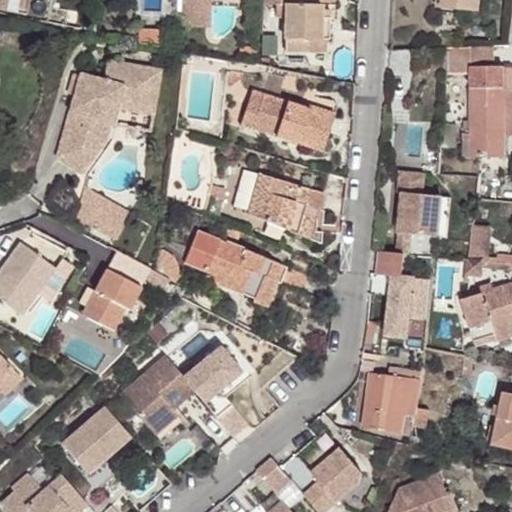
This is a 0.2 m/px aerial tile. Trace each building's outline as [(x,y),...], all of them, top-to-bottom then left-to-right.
[(0,0),(0,10),(20,14),(22,0),(0,0)] [(186,0),(186,24),(209,25),(209,5),(209,0),(186,0)] [(268,0),(269,3),(278,4),(278,15),(288,15),(287,44),(309,45),(309,50),(328,50),(329,18),(322,18),(322,11),(322,5),(335,5),(335,0),(268,0)] [(436,0),(436,7),(472,10),(472,0),(436,0)] [(322,18),(329,18),(331,19),(331,10),(322,11),(322,18)] [(242,46),(239,63),(255,67),(258,49),(242,46)] [(492,46),(469,47),(469,68),(471,68),(492,68),(492,46)] [(448,48),(447,67),(469,68),(469,47),(448,48)] [(160,71),(107,62),(102,81),(79,73),(65,129),(69,130),(66,141),(59,154),(84,170),(106,141),(109,125),(113,109),(138,113),(142,87),(157,90),(160,71)] [(511,66),(492,68),(471,68),(470,134),(462,134),(462,140),(470,141),(469,153),(478,153),(478,157),(503,157),(503,136),(511,135),(511,66)] [(225,93),(244,77),(243,73),(227,71),(225,93)] [(157,90),(142,87),(138,113),(152,115),(157,90)] [(252,91),(241,125),(253,129),(264,95),(252,91)] [(264,95),(253,129),(323,151),(335,115),(311,107),(309,111),(287,103),(264,95)] [(309,111),(311,107),(288,99),(287,103),(309,111)] [(138,113),(113,109),(109,125),(149,132),(152,115),(138,113)] [(443,124),(440,154),(455,155),(456,124),(443,124)] [(69,130),(65,129),(62,140),(57,157),(59,154),(66,141),(69,130)] [(84,170),(59,154),(57,157),(81,174),(84,170)] [(401,194),(422,196),(424,175),(399,172),(396,193),(401,194)] [(260,175),(248,215),(305,238),(311,217),(302,214),(304,206),(316,210),(319,211),(324,194),(260,175)] [(211,185),(209,195),(216,196),(216,199),(224,200),(227,189),(211,185)] [(88,228),(103,200),(83,188),(74,221),(88,228)] [(422,196),(401,194),(396,243),(409,245),(410,235),(437,238),(441,198),(422,196)] [(450,199),(441,198),(437,238),(446,239),(450,199)] [(129,214),(103,200),(88,228),(114,241),(129,214)] [(302,214),(314,218),(316,210),(304,206),(302,214)] [(229,227),(220,241),(225,244),(226,242),(235,246),(241,232),(229,227)] [(463,227),(460,257),(469,257),(486,259),(490,230),(475,228),(472,228),(463,227)] [(197,232),(184,262),(207,272),(205,277),(220,283),(220,285),(255,298),(270,261),(235,246),(226,242),(225,244),(220,241),(197,232)] [(20,242),(0,269),(0,298),(23,315),(56,269),(20,242)] [(396,243),(395,254),(403,254),(408,255),(409,245),(396,243)] [(157,250),(155,272),(174,282),(174,278),(175,275),(175,272),(175,270),(175,267),(174,264),(173,261),(172,259),(170,257),(168,255),(165,253),(163,252),(160,251),(157,250)] [(378,252),(375,274),(399,277),(400,277),(403,254),(395,254),(378,252)] [(486,259),(469,257),(468,275),(483,276),(483,261),(486,261),(486,259)] [(270,261),(255,298),(254,303),(267,309),(278,283),(284,266),(270,261)] [(153,273),(139,265),(132,278),(159,293),(167,280),(153,273)] [(303,275),(284,266),(278,283),(296,291),(303,275)] [(82,315),(113,332),(126,308),(129,310),(141,288),(107,270),(82,315)] [(375,274),(375,281),(398,284),(399,277),(375,274)] [(205,277),(205,293),(214,298),(220,285),(220,283),(205,277)] [(460,301),(473,342),(493,335),(496,342),(511,336),(511,283),(482,293),(482,295),(460,301)] [(79,321),(110,338),(113,332),(82,315),(79,321)] [(367,324),(364,343),(372,344),(376,323),(367,322),(367,324)] [(218,346),(181,377),(192,390),(203,402),(216,417),(231,404),(224,396),(218,389),(239,371),(218,346)] [(0,392),(0,393),(6,399),(10,402),(28,385),(0,356),(0,392)] [(164,356),(119,395),(157,439),(180,420),(170,409),(192,390),(181,377),(178,373),(164,356)] [(473,360),(464,358),(462,379),(471,380),(473,360)] [(393,368),(392,376),(419,380),(421,372),(393,368)] [(370,373),(362,427),(400,434),(403,415),(410,416),(414,416),(415,409),(419,380),(392,376),(370,373)] [(511,395),(503,393),(492,445),(511,449),(511,395)] [(231,404),(216,417),(232,436),(248,424),(231,404)] [(105,409),(61,446),(85,475),(129,437),(105,409)] [(414,416),(413,418),(426,420),(429,410),(415,409),(414,416)] [(400,434),(406,434),(410,416),(403,415),(400,434)] [(413,418),(411,427),(425,429),(426,420),(413,418)] [(295,454),(279,467),(291,481),(317,511),(324,511),(354,487),(359,472),(339,448),(330,456),(311,472),(306,467),(295,454)] [(306,467),(311,472),(330,456),(326,450),(306,467)] [(271,458),(256,471),(276,495),(291,481),(279,467),(271,458)] [(91,511),(62,477),(45,492),(30,474),(11,491),(14,495),(5,504),(11,511),(91,511)] [(438,474),(399,490),(389,511),(452,511),(458,510),(450,493),(446,494),(438,474)] [(289,511),(282,502),(270,511),(289,511)]
